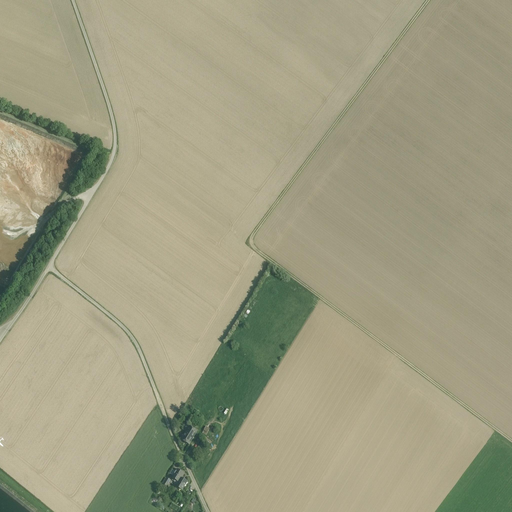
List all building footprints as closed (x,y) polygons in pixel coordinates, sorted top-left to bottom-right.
[(197,431),(189,426),(186,431),(195,436),(197,431)] [(195,436),(186,431),(181,440),(189,445),(195,436)] [(201,443),(197,449),(202,451),(206,446),(201,443)] [(179,483),(181,479),(184,474),(177,470),(176,472),(173,476),(172,479),(179,483)] [(181,479),(179,483),(176,487),(182,490),(187,482),(181,479)]
